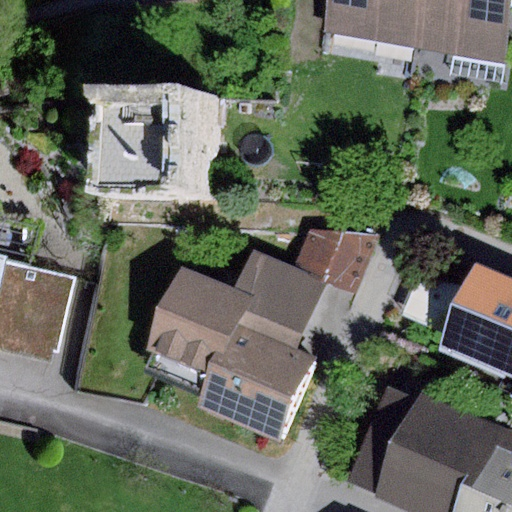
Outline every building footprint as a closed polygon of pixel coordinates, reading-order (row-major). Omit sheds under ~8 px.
[(419,49),(425,0),(334,0),(329,37),(419,49)] [(425,0),(419,49),(504,61),(511,0),(425,0)] [(201,110),(113,109),(111,209),(199,211),(201,110)] [(381,236),(309,230),(295,269),(327,283),(356,295),(381,236)] [(251,249),(233,290),(250,298),(237,326),(297,352),(327,283),(295,269),(251,249)] [(65,274),(0,258),(0,355),(43,366),(65,274)] [(233,290),(179,268),(145,348),(210,375),(196,410),(277,445),(314,358),(297,352),(237,326),(250,298),(233,290)] [(474,291),(421,269),(402,315),(454,337),(474,291)] [(511,284),(482,272),(474,291),(454,337),(447,357),(511,383),(511,284)] [(505,431),(414,391),(412,394),(390,385),(348,480),(377,493),(376,496),(411,511),(469,511),(497,448),(505,431)] [(511,511),(511,454),(497,448),(469,511),(511,511)]
